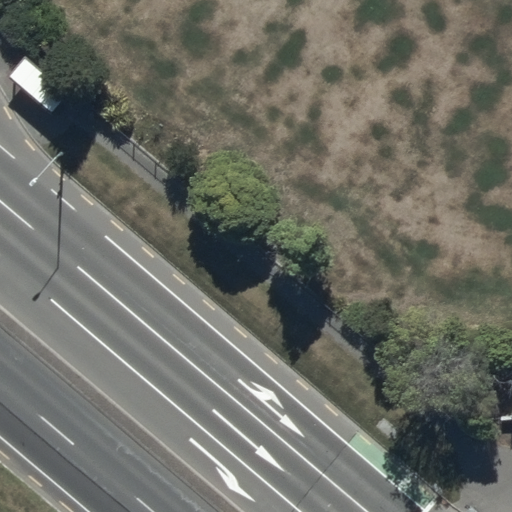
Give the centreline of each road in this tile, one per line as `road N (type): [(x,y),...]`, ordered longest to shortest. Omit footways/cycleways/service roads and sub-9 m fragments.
road 1 (primary): [(0,201),(363,511)]
road 2 (primary): [(149,511),(0,385)]
